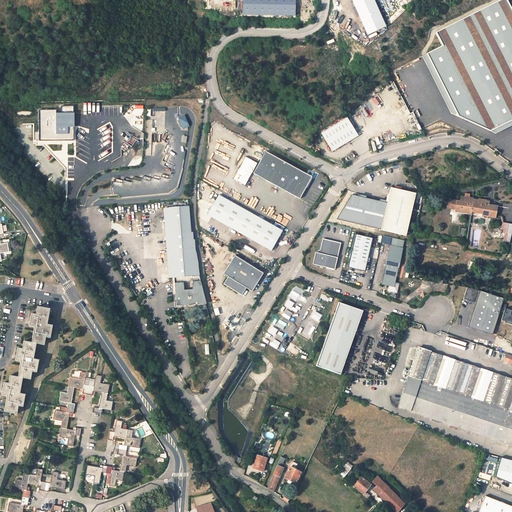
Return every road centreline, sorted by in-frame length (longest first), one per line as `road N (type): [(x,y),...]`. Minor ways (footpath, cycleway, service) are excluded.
road 1 (unclassified): [(179,479),(169,438),(0,190)]
road 2 (residential): [(338,177),(222,107),(212,81),(214,53),(225,39),(310,31),(325,0)]
road 3 (residential): [(93,223),(95,251),(192,410)]
road 4 (unclassified): [(511,177),(457,141),(362,163),(338,177)]
road 5 (unclassified): [(284,270),(192,410)]
road 6 (residential): [(436,312),(414,316),(284,270)]
road 7 (residential): [(192,410),(232,472),(289,511)]
